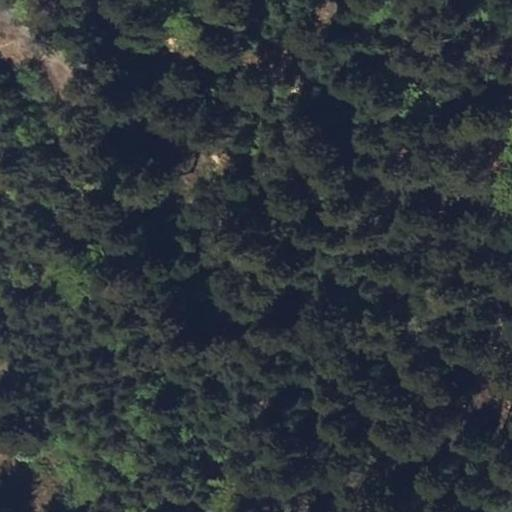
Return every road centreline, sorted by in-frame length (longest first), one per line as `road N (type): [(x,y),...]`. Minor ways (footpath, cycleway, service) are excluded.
road 1 (track): [(62,0),(310,140),(511,380)]
road 2 (track): [(49,0),(150,239),(230,511)]
